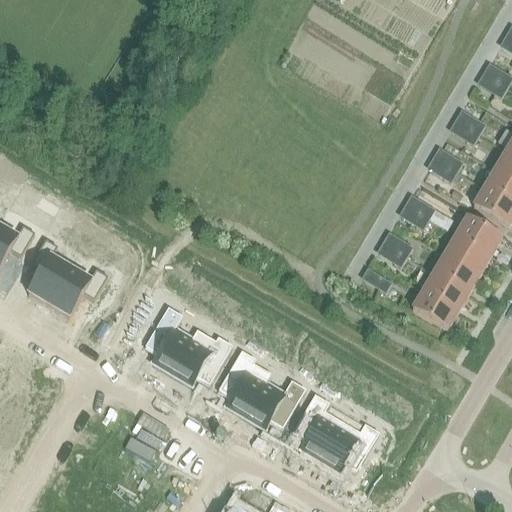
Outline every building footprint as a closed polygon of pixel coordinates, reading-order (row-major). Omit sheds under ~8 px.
[(511,82),(505,79),(499,89),(506,93),(511,83),(511,82)] [(499,89),(493,99),(500,103),(506,93),(499,89)] [(477,126),(471,136),(478,140),(484,130),(477,126)] [(471,136),(465,146),(472,150),(478,140),(471,136)] [(511,185),(511,161),(505,157),(494,175),(511,185)] [(455,163),(449,173),(456,177),(462,167),(455,163)] [(449,173),(443,184),(450,188),(456,177),(449,173)] [(511,210),(511,185),(494,175),(483,193),(511,210)] [(507,232),(511,224),(511,210),(483,193),(473,212),(507,232)] [(427,210),(421,220),(428,225),(434,215),(427,210)] [(421,220),(415,231),(422,235),(428,225),(421,220)] [(490,262),(501,243),(466,223),(455,242),(490,262)] [(0,233),(0,272),(9,257),(20,263),(34,239),(22,232),(16,243),(0,233)] [(479,280),(490,262),(455,242),(444,260),(479,280)] [(41,275),(27,299),(48,312),(70,275),(50,263),(56,253),(45,246),(30,269),(41,275)] [(405,248),(399,258),(406,262),(412,252),(405,248)] [(399,258),(393,268),(400,273),(406,262),(399,258)] [(468,298),(479,280),(444,260),(433,278),(468,298)] [(70,275),(48,312),(68,324),(82,300),(93,306),(107,283),(95,276),(89,286),(70,275)] [(457,316),(468,298),(433,278),(423,296),(457,316)] [(384,284),(377,294),(385,298),(391,288),(384,284)] [(446,335),(457,316),(423,296),(412,315),(446,335)] [(167,314),(144,353),(156,360),(152,369),(171,380),(192,345),(191,345),(174,335),(181,322),(167,314)] [(192,345),(171,380),(191,392),(196,384),(208,391),(231,352),(217,344),(215,347),(196,336),(191,345),(192,345)] [(240,357),(217,396),(230,404),(225,412),(244,424),(265,389),(266,389),(271,381),(252,370),(255,366),(240,357)] [(12,376),(0,396),(33,415),(45,396),(12,376)] [(265,389),(244,424),(264,435),(269,427),(281,435),(305,396),(290,387),(283,399),(266,389),(265,389)] [(0,396),(0,395),(0,420),(22,434),(33,415),(0,396)] [(314,401),(291,440),(303,447),(298,456),(318,467),(341,428),(323,418),(328,409),(314,401)] [(0,420),(0,445),(11,452),(22,434),(0,420)] [(341,428),(318,467),(337,479),(342,471),(355,478),(378,439),(364,431),(359,439),(341,428)] [(0,445),(0,470),(0,471),(11,452),(0,445)]
